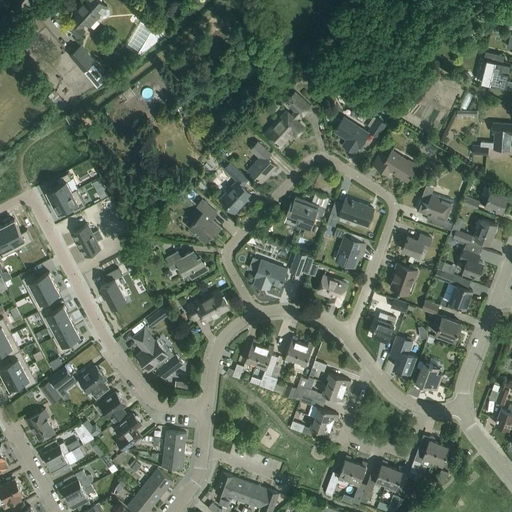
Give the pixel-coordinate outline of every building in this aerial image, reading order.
[(72,19),(67,25),(74,32),(78,36),(84,30),(81,27),(86,22),(89,25),(100,14),(101,15),(103,16),(105,17),(107,16),(108,15),(109,13),(110,11),(109,9),(108,8),(106,6),(107,6),(100,0),(85,0),(75,12),(79,15),(74,20),(72,19)] [(146,11),(125,45),(139,54),(167,31),(146,11)] [(79,47),(70,55),(76,62),(83,70),(84,70),(95,60),(82,44),(79,47)] [(487,59),(481,81),(487,83),(502,87),(511,89),(511,88),(511,87),(511,80),(506,79),(510,64),(502,62),(504,55),(494,53),(486,50),(483,59),(487,59)] [(309,68),(300,71),(303,81),(310,79),(309,77),(311,77),(309,68)] [(309,105),(302,99),(295,92),(286,102),(295,110),(291,115),(286,111),(266,132),(280,145),(287,137),(286,136),(290,132),(291,133),(292,131),(295,134),(303,126),(296,119),(300,114),(300,115),(309,105)] [(366,100),(362,106),(375,114),(379,109),(366,100)] [(399,118),(408,105),(402,100),(392,113),(399,118)] [(177,107),(178,114),(187,113),(185,105),(177,107)] [(343,144),(347,147),(355,151),(358,146),(359,146),(368,132),(343,116),(334,130),(346,138),(343,144)] [(377,118),(368,130),(377,136),(380,130),(385,123),(377,118)] [(511,122),(492,121),(491,133),(494,133),(493,142),(481,141),(481,144),(472,144),(472,152),(487,153),(488,147),(509,149),(510,133),(511,133),(511,122)] [(218,136),(211,144),(216,149),(223,141),(218,136)] [(93,138),(85,142),(88,146),(95,142),(93,138)] [(271,153),(263,146),(257,141),(251,148),(260,157),(248,169),(262,182),(269,174),(268,173),(276,165),(267,157),(271,153)] [(380,152),(379,155),(373,163),(387,172),(390,169),(407,180),(416,165),(392,149),(387,156),(380,152)] [(248,178),(240,172),(230,161),(224,167),(238,179),(237,180),(220,199),(227,205),(228,204),(235,210),(242,203),(240,202),(250,192),(242,185),(248,178)] [(60,183),(46,190),(52,201),(72,191),(72,190),(76,188),(79,187),(73,177),(71,178),(68,172),(57,177),(60,183)] [(196,183),(202,189),(206,186),(200,179),(196,183)] [(436,191),(439,182),(433,180),(430,188),(436,191)] [(508,194),(498,190),(484,185),(481,193),(488,196),(484,204),(501,211),(508,194)] [(72,191),(52,201),(58,212),(71,205),(74,211),(85,205),(76,188),(72,190),(72,191)] [(105,188),(98,192),(100,197),(108,193),(105,188)] [(420,199),(416,210),(435,216),(433,222),(442,225),(450,228),(452,223),(446,221),(453,200),(441,195),(431,192),(428,202),(420,199)] [(476,208),(479,200),(465,195),(462,202),(476,208)] [(311,202),(306,200),(295,196),(293,203),(291,202),(284,221),(286,215),(297,219),(295,225),(309,230),(314,217),(320,220),(325,207),(311,202)] [(373,207),(353,200),(345,197),(339,214),(367,224),(373,207)] [(217,212),(209,205),(202,199),(196,205),(203,211),(189,227),(205,240),(211,234),(214,230),(215,231),(221,225),(212,217),(217,212)] [(14,218),(3,224),(16,248),(33,240),(27,228),(21,231),(14,218)] [(497,223),(487,220),(482,218),(474,236),(490,242),(497,223)] [(88,223),(73,231),(85,255),(101,247),(97,240),(103,236),(99,228),(93,232),(88,223)] [(3,224),(0,225),(0,256),(16,248),(3,224)] [(352,232),(336,227),(334,234),(344,237),(337,258),(354,264),(358,251),(361,252),(364,243),(350,238),(352,232)] [(468,241),(471,234),(456,229),(453,236),(458,237),(468,241)] [(432,237),(429,236),(420,233),(418,239),(407,235),(402,249),(418,255),(422,246),(427,248),(432,237)] [(458,237),(456,240),(465,244),(464,247),(459,260),(466,263),(463,270),(468,272),(477,275),(482,261),(477,259),(480,253),(482,247),(468,242),(468,241),(458,237)] [(148,240),(138,246),(142,253),(152,248),(148,240)] [(291,251),(293,246),(285,243),(283,249),(291,251)] [(178,250),(169,255),(166,257),(172,267),(178,264),(183,274),(188,272),(191,278),(199,273),(208,269),(204,261),(201,263),(193,249),(181,256),(178,250)] [(313,257),(306,255),(297,251),(290,270),(299,274),(300,270),(308,273),(313,257)] [(286,268),(270,262),(261,259),(255,275),(256,276),(254,282),(269,287),(271,281),(280,285),(282,279),(283,279),(284,277),(283,277),(286,268)] [(417,270),(406,266),(397,263),(394,271),(396,272),(390,286),(407,292),(412,280),(414,281),(417,270)] [(108,281),(101,284),(112,307),(127,299),(115,278),(122,274),(118,266),(104,274),(108,281)] [(437,268),(435,276),(450,282),(455,283),(462,285),(464,278),(453,274),(437,268)] [(33,272),(22,278),(30,294),(55,281),(49,270),(36,277),(33,272)] [(346,283),(337,279),(324,275),(318,290),(331,294),(331,293),(334,294),(332,301),(339,304),(346,283)] [(55,281),(30,294),(39,310),(50,304),(47,298),(60,292),(55,281)] [(455,283),(449,300),(461,305),(465,306),(472,289),(463,285),(462,285),(455,283)] [(218,289),(211,294),(211,296),(199,303),(197,299),(187,305),(194,318),(202,314),(205,319),(221,310),(220,308),(226,304),(227,306),(228,306),(218,289)] [(405,311),(407,303),(393,298),(391,305),(405,311)] [(435,313),(438,304),(425,299),(422,308),(435,313)] [(50,304),(39,310),(47,326),(52,324),(51,324),(69,314),(64,304),(53,310),(50,304)] [(152,325),(169,312),(164,305),(147,318),(152,325)] [(461,321),(452,318),(437,313),(433,323),(439,325),(436,333),(454,340),(461,321)] [(69,314),(51,324),(52,324),(56,333),(57,334),(75,324),(69,314)] [(372,334),(388,340),(396,317),(388,314),(385,321),(377,318),(372,334)] [(0,338),(12,333),(3,316),(0,318),(0,338)] [(56,333),(52,336),(61,352),(72,346),(69,341),(80,335),(75,324),(57,334),(56,333)] [(422,325),(418,325),(420,337),(428,336),(427,329),(422,325)] [(141,330),(133,336),(143,349),(137,354),(144,363),(143,364),(144,366),(145,365),(148,369),(155,364),(158,367),(157,368),(165,377),(183,362),(176,353),(175,354),(169,347),(165,350),(159,343),(156,339),(155,340),(144,327),(141,330)] [(430,341),(433,340),(435,334),(429,332),(427,339),(430,341)] [(12,333),(0,338),(0,352),(6,349),(9,355),(20,349),(12,333)] [(295,359),(302,342),(296,340),(297,337),(292,335),(284,357),(289,358),(290,357),(295,359)] [(397,335),(395,339),(392,349),(399,351),(394,365),(409,371),(415,355),(407,352),(412,341),(397,335)] [(256,362),(262,345),(257,343),(258,340),(253,338),(245,360),(250,361),(251,360),(256,362)] [(296,359),(293,365),(303,368),(305,364),(310,352),(313,343),(308,341),(307,344),(302,342),(295,359),(296,359)] [(262,345),(256,362),(261,364),(261,365),(266,367),(274,346),(269,344),(268,347),(262,345)] [(12,360),(0,366),(0,369),(4,378),(29,365),(20,349),(9,355),(12,360)] [(283,358),(285,351),(278,349),(273,369),(283,371),(286,359),(283,358)] [(58,356),(50,361),(53,369),(61,362),(58,356)] [(315,359),(312,366),(309,374),(314,375),(316,367),(324,370),(327,363),(315,359)] [(439,366),(432,363),(424,360),(414,383),(415,384),(416,381),(423,383),(422,386),(424,382),(431,385),(430,386),(436,388),(442,373),(437,371),(439,366)] [(237,362),(232,374),(239,377),(244,365),(237,362)] [(29,365),(4,378),(10,388),(23,381),(26,387),(37,381),(29,365)] [(65,365),(49,377),(50,378),(57,387),(72,375),(65,365)] [(106,378),(104,375),(96,365),(78,378),(89,391),(91,390),(96,397),(108,387),(103,380),(106,378)] [(327,383),(344,389),(346,383),(349,384),(351,379),(329,371),(327,376),(329,377),(327,383)] [(266,387),(270,375),(263,372),(259,384),(266,387)] [(275,382),(277,377),(270,375),(266,387),(283,393),(285,386),(275,382)] [(305,386),(308,378),(301,375),(296,387),(293,396),(300,399),(302,392),(305,386)] [(310,388),(314,378),(309,376),(308,378),(305,386),(310,388)] [(49,378),(39,386),(52,402),(61,394),(49,378)] [(293,396),(296,387),(287,383),(286,386),(285,386),(283,393),(293,396)] [(342,394),(344,389),(327,383),(325,388),(324,387),(322,392),(343,400),(345,395),(342,394)] [(502,384),(502,386),(496,400),(503,403),(509,386),(502,384)] [(316,390),(310,388),(305,386),(302,392),(314,397),(316,390)] [(99,403),(96,406),(101,413),(104,410),(109,416),(110,416),(114,421),(118,418),(126,412),(122,407),(126,403),(121,397),(121,395),(119,392),(117,392),(116,390),(108,396),(99,403)] [(312,404),(314,397),(302,392),(300,399),(300,400),(312,404)] [(511,403),(510,403),(508,410),(501,407),(495,422),(508,427),(511,416),(511,403)] [(338,413),(322,407),(317,405),(315,410),(317,411),(315,416),(332,423),(334,417),(337,418),(338,413)] [(45,408),(35,413),(26,418),(30,425),(31,424),(39,439),(55,431),(47,416),(49,415),(45,408)] [(133,412),(125,418),(115,427),(123,437),(117,441),(124,449),(141,436),(141,435),(142,435),(136,427),(141,423),(133,412)] [(330,428),(332,423),(315,416),(313,422),(311,421),(309,426),(331,434),(333,429),(330,428)] [(87,419),(83,422),(94,436),(101,431),(95,423),(92,425),(87,419)] [(304,424),(292,419),(290,426),(302,431),(304,424)] [(83,422),(74,426),(84,443),(94,437),(83,422)] [(165,441),(185,444),(186,431),(166,429),(165,441)] [(419,445),(414,458),(421,461),(420,463),(430,466),(433,459),(439,442),(434,440),(435,437),(430,435),(429,436),(425,447),(419,445)] [(44,452),(42,453),(46,459),(47,459),(49,461),(69,451),(64,441),(60,443),(58,444),(56,439),(53,440),(44,444),(47,450),(44,451),(44,452)] [(183,455),(185,444),(165,441),(163,453),(183,455)] [(439,442),(433,459),(438,461),(438,463),(443,465),(451,443),(446,441),(445,444),(439,442)] [(69,451),(49,461),(50,464),(49,465),(52,471),(54,470),(54,471),(58,469),(61,474),(72,468),(69,463),(77,459),(72,449),(69,451)] [(114,464),(121,460),(115,449),(107,453),(114,464)] [(182,468),(183,455),(163,453),(162,465),(182,468)] [(349,478),(355,461),(350,459),(351,456),(346,454),(339,473),(333,470),(325,491),(332,493),(337,481),(347,484),(349,478)] [(412,462),(409,470),(416,473),(421,461),(414,458),(412,462)] [(386,483),(392,466),(386,464),(387,461),(382,459),(374,481),(380,483),(380,481),(385,483),(386,483)] [(355,461),(349,478),(354,480),(354,482),(359,484),(367,462),(362,460),(361,463),(355,461)] [(386,483),(385,483),(384,487),(390,489),(391,487),(395,489),(403,467),(398,465),(397,468),(392,466),(386,483)] [(150,477),(165,489),(173,479),(157,467),(150,477)] [(84,487),(91,483),(90,482),(92,480),(93,478),(91,474),(88,473),(86,474),(83,468),(72,474),(63,479),(66,484),(62,486),(63,487),(61,488),(64,494),(66,493),(68,496),(84,487)] [(444,483),(448,471),(441,469),(437,480),(444,483)] [(227,494),(234,475),(222,470),(215,490),(227,494)] [(238,498),(245,479),(234,475),(227,494),(238,498)] [(15,477),(6,482),(0,485),(0,503),(5,501),(6,501),(7,501),(8,503),(21,496),(20,494),(23,492),(15,477)] [(158,498),(165,489),(150,477),(142,486),(158,498)] [(249,502),(256,483),(245,479),(238,498),(249,502)] [(84,487),(68,496),(69,499),(67,499),(71,506),(72,505),(73,506),(76,504),(79,509),(90,503),(88,498),(89,497),(87,493),(94,489),(91,483),(84,487)] [(260,507),(267,487),(256,483),(249,502),(260,506),(260,507)] [(363,491),(362,496),(369,498),(373,486),(366,484),(363,491)] [(150,508),(158,498),(142,486),(135,495),(150,508)] [(267,487),(260,507),(272,511),(279,491),(267,487)] [(362,496),(363,491),(357,489),(352,501),(359,503),(362,496)] [(395,508),(400,497),(393,494),(388,505),(395,508)] [(135,511),(146,511),(150,508),(135,495),(127,505),(135,511)] [(23,500),(14,505),(3,511),(2,511),(33,511),(30,505),(27,507),(23,500)] [(89,507),(80,511),(99,511),(102,511),(103,508),(99,501),(95,504),(89,507)] [(212,501),(208,506),(215,511),(219,511),(221,508),(212,501)]
